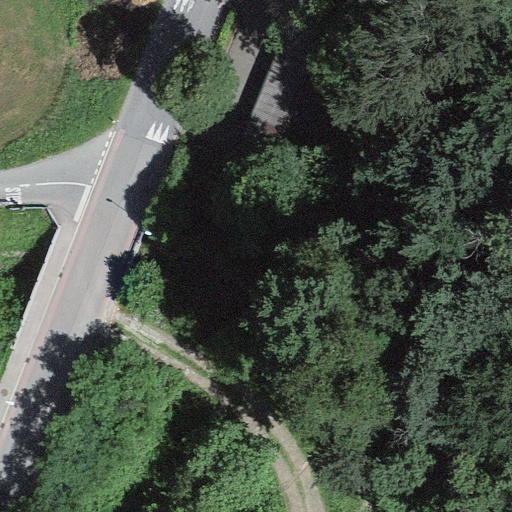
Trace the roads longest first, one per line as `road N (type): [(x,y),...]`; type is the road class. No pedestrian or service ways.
road 1 (secondary): [(0,502),(126,177)]
road 2 (secondary): [(126,177),(194,0)]
road 3 (residential): [(126,177),(0,188)]
